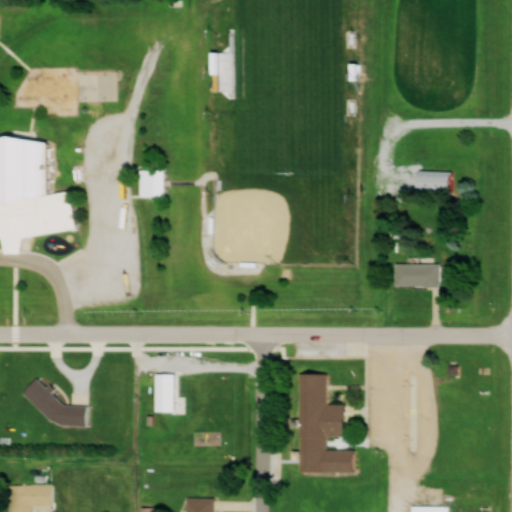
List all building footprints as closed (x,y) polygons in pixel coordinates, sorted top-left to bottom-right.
[(0,232),(3,232),(3,253),(21,253),(21,233),(73,233),(73,191),(48,191),(48,138),(0,137),(0,232)] [(163,195),(163,168),(146,168),(146,195),(163,195)] [(416,188),(449,189),(450,170),(417,169),(416,188)] [(439,263),(394,263),(394,285),(439,285),(439,263)] [(298,471),(354,471),(354,448),(325,448),(325,434),(344,434),(344,403),(326,403),(326,372),(298,372),(298,471)] [(30,511),(30,505),(48,505),(48,482),(7,482),(6,511),(30,511)]
